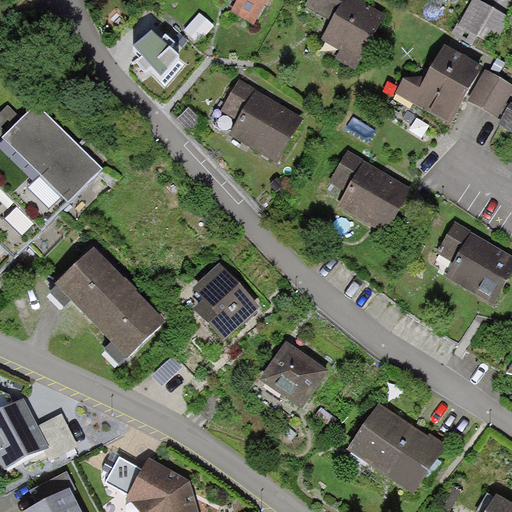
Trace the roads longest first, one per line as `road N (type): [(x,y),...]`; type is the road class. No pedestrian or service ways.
road 1 (residential): [(73,0),(110,73),(306,280),(353,323),(511,425)]
road 2 (residential): [(0,343),(173,420),(296,511)]
